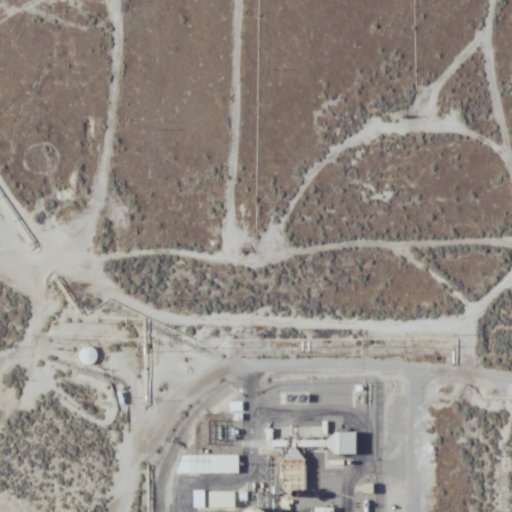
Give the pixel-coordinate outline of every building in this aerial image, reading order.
[(76,356),(87,367),(98,355),(86,344),(76,356)] [(355,431),(333,431),(333,453),(355,453),(355,431)] [(237,453),(176,453),(176,474),(237,474),(237,453)] [(305,458),(296,457),(296,455),(282,454),(281,507),(290,508),(291,494),(304,495),(305,458)] [(203,490),(191,490),(191,507),(203,507),(203,490)] [(234,508),(234,491),(206,491),(206,508),(234,508)]
